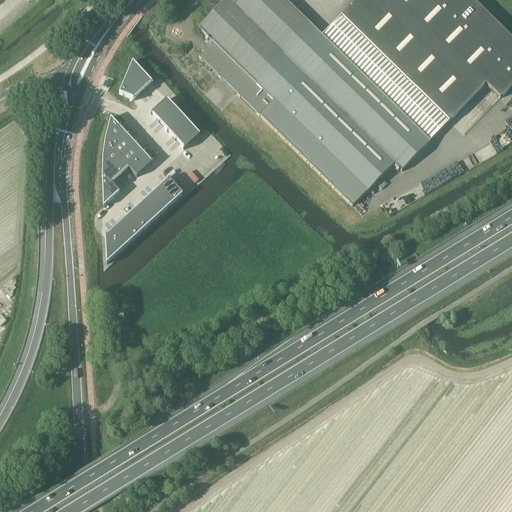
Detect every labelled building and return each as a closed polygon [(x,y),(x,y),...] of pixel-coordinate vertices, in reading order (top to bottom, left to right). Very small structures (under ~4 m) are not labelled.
[(357,0),(341,17),(321,37),(283,0),(226,0),(227,0),(199,29),(213,43),(199,58),(259,117),(260,116),(352,208),(366,194),(394,165),(401,172),(430,143),(449,122),(485,85),(499,99),(511,86),(511,40),(470,0),(357,0)] [(132,63),(126,75),(142,92),(151,84),(132,63)] [(126,75),(118,94),(133,100),(142,92),(126,75)] [(166,100),(151,114),(159,123),(175,109),(166,100)] [(175,109),(159,123),(168,132),(183,118),(175,109)] [(183,118),(168,132),(176,141),(191,127),(183,118)] [(112,119),(106,143),(113,151),(128,137),(112,119)] [(191,127),(176,141),(184,150),(199,136),(191,127)] [(128,137),(113,151),(121,160),(137,145),(128,137)] [(106,143),(104,158),(121,177),(130,169),(129,169),(121,160),(113,151),(106,143)] [(137,145),(121,160),(129,169),(145,154),(137,145)] [(145,154),(129,169),(130,169),(138,178),(153,163),(145,154)] [(104,158),(103,160),(104,174),(104,176),(104,192),(105,208),(121,193),(113,184),(121,177),(104,158)] [(168,180),(159,189),(173,204),(182,195),(168,180)] [(159,189),(150,197),(164,212),(173,204),(159,189)] [(150,197),(142,205),(155,220),(164,212),(150,197)] [(142,205),(133,213),(147,228),(155,220),(142,205)] [(133,213),(124,221),(138,236),(147,228),(133,213)] [(124,221),(115,229),(129,244),(138,236),(124,221)] [(115,229),(105,239),(107,264),(129,244),(115,229)]
